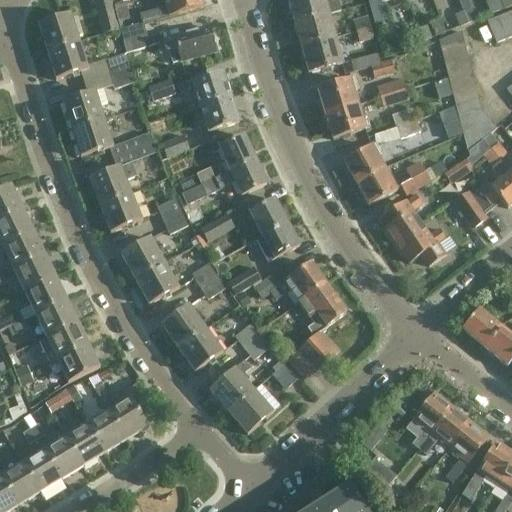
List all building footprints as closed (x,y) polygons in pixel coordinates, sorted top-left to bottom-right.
[(105,0),(94,3),(101,33),(102,35),(116,32),(108,0),(105,0)] [(199,0),(162,0),(165,9),(153,12),(156,22),(203,9),(199,0)] [(290,0),(287,1),(294,25),(328,16),(340,13),(337,2),(325,5),(323,0),(290,0)] [(365,0),(373,25),(387,21),(381,4),(390,0),(365,0)] [(457,0),(462,12),(470,8),(466,0),(457,0)] [(498,0),(483,0),(490,15),(502,10),(498,0)] [(511,7),(509,0),(500,0),(504,10),(511,7)] [(470,8),(462,12),(467,24),(475,21),(470,8)] [(467,24),(462,12),(454,15),(459,28),(467,24)] [(511,19),(509,13),(498,18),(507,40),(511,38),(511,19)] [(37,26),(46,55),(78,44),(69,16),(37,26)] [(328,16),(294,25),(301,49),(335,40),(328,16)] [(507,40),(498,18),(487,23),(496,45),(507,40)] [(353,23),(356,34),(369,30),(367,19),(353,23)] [(428,23),(434,38),(445,33),(439,19),(428,23)] [(119,30),(122,42),(146,36),(143,24),(119,30)] [(425,26),(417,29),(423,42),(431,39),(425,26)] [(423,42),(417,29),(409,32),(414,46),(423,42)] [(165,54),(168,54),(171,66),(215,53),(209,30),(162,43),(165,54)] [(369,30),(356,34),(359,45),(373,42),(369,30)] [(437,42),(440,50),(463,44),(460,34),(437,42)] [(146,36),(122,42),(125,54),(149,48),(146,36)] [(335,40),(301,49),(308,74),(342,65),(335,40)] [(78,44),(46,55),(54,82),(79,74),(87,72),(86,68),(78,44)] [(463,44),(440,50),(443,61),(467,56),(463,44)] [(123,56),(103,63),(108,78),(128,72),(123,56)] [(467,56),(443,61),(446,73),(470,67),(467,56)] [(391,63),(371,68),(374,81),(394,76),(391,63)] [(470,67),(446,73),(449,84),(473,78),(470,67)] [(128,72),(108,78),(112,88),(113,91),(132,85),(128,72)] [(191,82),(200,108),(230,99),(221,72),(191,82)] [(473,78),(449,84),(452,95),(476,89),(473,78)] [(317,103),(322,117),(357,106),(352,93),(357,91),(353,80),(317,92),(320,102),(317,103)] [(152,103),(175,95),(170,81),(147,89),(152,103)] [(377,89),(380,99),(405,91),(402,81),(377,89)] [(476,89),(452,95),(455,107),(479,100),(476,89)] [(86,96),(61,104),(71,133),(104,122),(99,107),(107,104),(103,91),(102,90),(86,96)] [(405,91),(380,99),(383,108),(408,100),(405,91)] [(230,99),(200,108),(208,133),(238,123),(230,99)] [(479,100),(455,107),(458,118),(482,111),(479,100)] [(357,106),(322,117),(327,132),(329,131),(332,141),(369,129),(365,118),(361,119),(357,106)] [(391,117),(395,129),(416,121),(411,109),(391,117)] [(482,111),(458,118),(462,136),(489,120),(482,111)] [(489,120),(462,136),(467,154),(497,130),(489,120)] [(416,121),(395,129),(400,141),(420,133),(416,121)] [(104,122),(71,133),(80,159),(112,149),(104,122)] [(166,159),(189,151),(184,137),(161,146),(166,159)] [(218,149),(230,173),(255,162),(244,137),(218,149)] [(112,149),(108,150),(112,160),(144,148),(140,138),(112,149)] [(343,162),(356,185),(384,169),(377,157),(380,155),(375,144),(343,162)] [(497,145),(490,151),(499,163),(506,156),(497,145)] [(144,148),(112,160),(116,170),(119,169),(130,164),(130,165),(148,158),(144,148)] [(499,163),(490,151),(483,156),(493,167),(499,163)] [(255,162),(230,173),(240,197),(266,186),(255,162)] [(465,162),(446,174),(454,185),(472,173),(465,162)] [(405,196),(430,182),(419,163),(405,171),(410,180),(399,186),(405,196)] [(486,184),(480,189),(483,200),(491,208),(499,200),(507,210),(511,205),(511,178),(509,175),(499,163),(490,171),(499,182),(490,189),(486,184)] [(88,182),(99,210),(131,196),(125,182),(136,178),(130,164),(88,182)] [(196,175),(202,187),(214,181),(209,169),(196,175)] [(384,169),(356,185),(369,207),(396,192),(384,169)] [(214,181),(202,187),(181,196),(186,207),(206,196),(219,191),(214,181)] [(0,220),(22,211),(10,187),(0,192),(0,220)] [(455,202),(472,229),(486,220),(468,193),(455,202)] [(131,196),(99,210),(110,236),(141,223),(131,196)] [(383,232),(391,244),(419,224),(411,212),(421,205),(415,196),(379,221),(386,230),(383,232)] [(156,210),(163,224),(181,216),(174,201),(156,210)] [(249,214),(262,239),(287,225),(274,201),(249,214)] [(0,220),(0,247),(1,249),(33,233),(22,211),(0,220)] [(181,216),(163,224),(169,237),(187,228),(181,216)] [(207,244),(234,229),(227,217),(200,232),(207,244)] [(419,224),(391,244),(399,256),(402,254),(409,263),(420,255),(429,267),(446,255),(438,244),(444,239),(438,229),(428,236),(419,224)] [(287,225),(262,239),(274,261),(299,247),(287,225)] [(33,233),(1,249),(12,271),(44,256),(33,233)] [(120,257),(134,282),(164,266),(149,240),(120,257)] [(44,256),(12,271),(23,294),(55,279),(44,256)] [(309,264),(283,283),(269,294),(275,302),(289,292),(299,305),(325,286),(309,264)] [(164,266),(134,282),(148,307),(178,291),(164,266)] [(191,276),(200,290),(217,279),(208,266),(191,276)] [(234,297),(260,281),(253,269),(227,285),(234,297)] [(253,290),(260,299),(278,286),(271,277),(253,290)] [(55,279),(23,294),(34,317),(66,302),(55,279)] [(217,279),(200,290),(207,302),(224,291),(217,279)] [(325,286),(299,305),(313,324),(307,328),(313,338),(288,361),(305,379),(314,370),(316,373),(338,353),(320,334),(346,315),(325,286)] [(66,302),(34,317),(45,340),(77,324),(66,302)] [(161,327),(178,351),(206,332),(188,307),(161,327)] [(485,350),(501,330),(502,329),(479,310),(462,331),(485,350)] [(511,326),(507,323),(505,325),(502,329),(501,330),(485,350),(507,368),(511,362),(511,326)] [(77,324),(45,340),(39,343),(50,366),(56,362),(88,347),(77,324)] [(234,338),(245,351),(260,339),(250,326),(234,338)] [(206,332),(178,351),(195,374),(222,355),(206,332)] [(260,339),(245,351),(254,362),(269,350),(260,339)] [(88,347),(56,362),(67,384),(99,369),(88,347)] [(14,372),(18,381),(30,375),(26,367),(14,372)] [(285,392),(296,382),(284,367),(272,376),(285,392)] [(209,393),(229,415),(253,393),(254,392),(235,370),(209,393)] [(30,375),(18,381),(20,388),(33,383),(30,375)] [(96,377),(88,381),(102,402),(109,397),(96,377)] [(69,388),(65,391),(73,403),(73,405),(81,400),(72,386),(69,388)] [(129,399),(107,412),(125,442),(148,428),(139,414),(150,408),(136,386),(125,392),(129,399)] [(253,393),(229,415),(247,436),(280,408),(261,386),(254,392),(253,393)] [(413,388),(396,410),(412,423),(406,430),(418,439),(412,446),(418,451),(452,409),(433,394),(428,400),(413,388)] [(12,422),(26,413),(19,396),(13,398),(17,408),(8,411),(12,422)] [(57,396),(44,405),(50,415),(63,407),(57,396)] [(452,409),(418,451),(425,456),(437,441),(449,450),(470,424),(452,409)] [(107,412),(85,425),(104,455),(125,442),(107,412)] [(470,424),(449,450),(460,459),(444,479),(451,485),(489,439),(470,424)] [(85,425),(64,438),(82,468),(104,455),(85,425)] [(38,426),(30,431),(36,441),(44,437),(38,426)] [(36,441),(30,431),(22,435),(29,446),(36,441)] [(64,438),(42,451),(60,481),(82,468),(64,438)] [(493,446),(467,487),(461,497),(469,502),(481,482),(493,490),(511,459),(511,455),(501,448),(499,450),(493,446)] [(42,451),(21,464),(39,495),(60,481),(42,451)] [(511,459),(493,490),(490,495),(501,502),(495,511),(506,511),(507,511),(511,504),(511,459)] [(387,488),(396,478),(375,460),(366,471),(387,488)] [(21,464),(0,476),(0,478),(17,508),(39,495),(21,464)] [(0,511),(10,511),(17,508),(0,478),(0,511)] [(363,511),(350,489),(331,501),(313,511),(363,511)]
